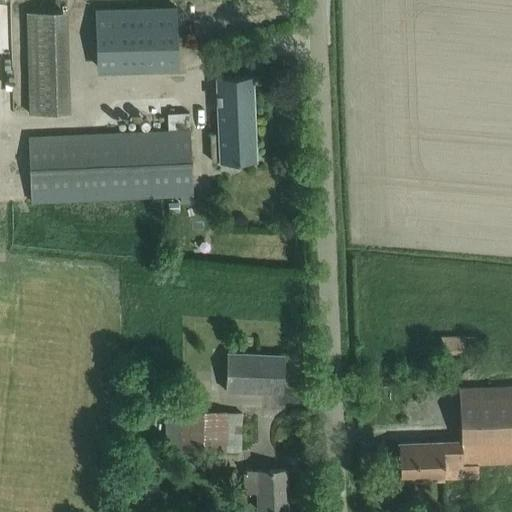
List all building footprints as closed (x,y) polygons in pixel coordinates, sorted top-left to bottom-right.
[(96,8),(98,71),(179,69),(177,6),(96,8)] [(66,10),(26,11),(29,115),(69,113),(66,10)] [(252,75),(216,76),(218,133),(210,133),(211,161),(255,159),(252,75)] [(28,135),(31,202),(192,195),(188,113),(168,114),(168,129),(28,135)] [(179,202),(169,202),(169,212),(179,212),(179,202)] [(465,337),(440,338),(441,354),(465,353),(465,337)] [(282,392),(284,355),(227,353),(225,390),(282,392)] [(400,479),(478,476),(477,463),(511,462),(511,385),(458,387),(460,440),(398,442),(400,479)] [(244,415),(166,412),(165,448),(242,451),(244,415)] [(285,469),(244,470),(244,491),(258,490),(258,510),(287,509),(285,469)]
